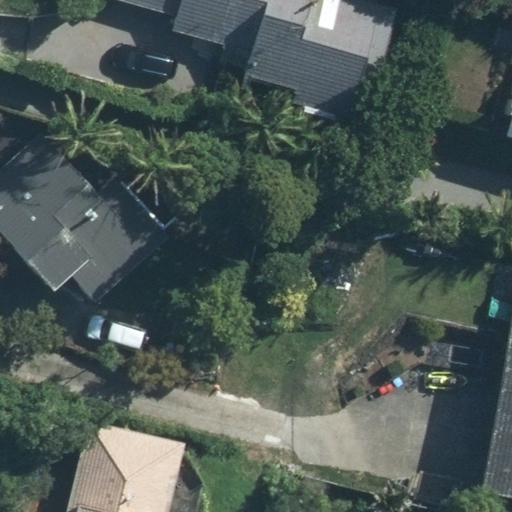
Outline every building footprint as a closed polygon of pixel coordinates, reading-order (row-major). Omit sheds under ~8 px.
[(377,11),(337,0),(104,0),(164,17),(160,31),(234,53),(227,77),(275,91),(271,105),(323,121),(337,74),(356,80),(377,11)] [(511,77),(493,140),(511,145),(511,77)] [(146,245),(36,131),(0,164),(0,264),(27,293),(45,276),(78,310),(146,245)] [(511,504),(511,261),(460,493),(511,504)] [(153,511),(169,446),(79,425),(58,511),(153,511)]
